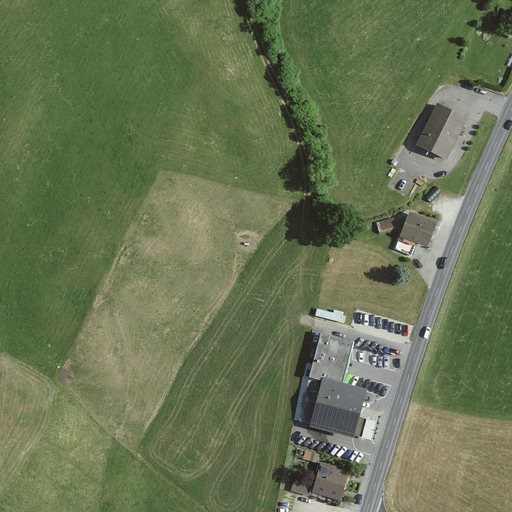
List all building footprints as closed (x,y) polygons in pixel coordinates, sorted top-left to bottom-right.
[(438,105),(415,149),(446,165),(468,121),(438,105)] [(410,256),(415,244),(426,248),(435,224),(406,213),(392,250),(410,256)] [(395,217),(380,220),(381,229),(397,227),(395,217)] [(306,426),(352,439),(359,441),(371,444),(377,423),(365,420),(358,418),(365,390),(343,384),(350,357),(348,357),(327,351),(315,348),(294,423),(306,426)] [(309,493),(340,502),(348,474),(318,465),(309,493)] [(292,490),(309,494),(311,486),(294,482),(292,490)]
